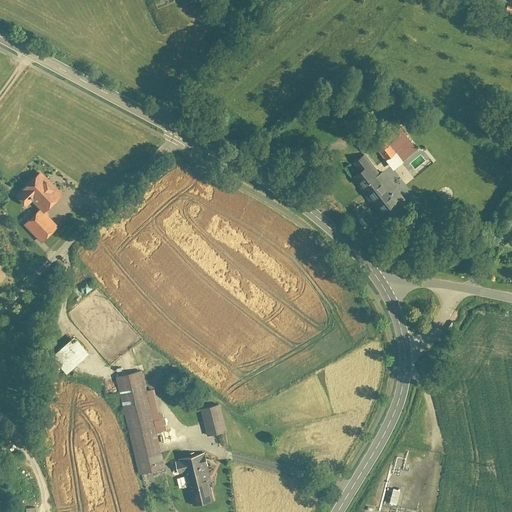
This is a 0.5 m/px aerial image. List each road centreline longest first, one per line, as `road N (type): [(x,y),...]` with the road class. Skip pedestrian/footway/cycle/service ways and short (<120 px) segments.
road 1 (secondary): [(382,287),(344,241),(295,201),(0,36)]
road 2 (secondary): [(337,511),(392,415),(402,346)]
